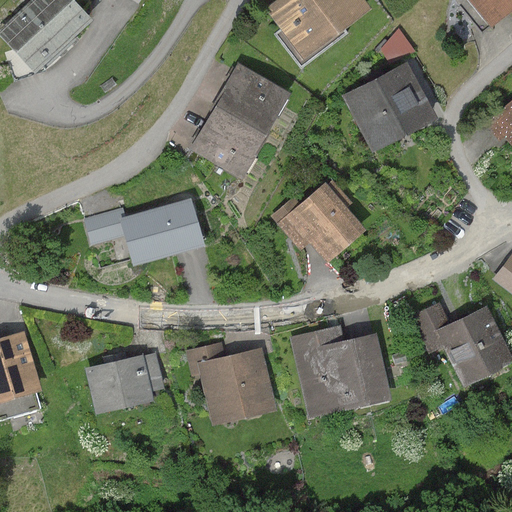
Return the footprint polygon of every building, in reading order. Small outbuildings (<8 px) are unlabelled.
[(69,0),(30,0),(0,28),(0,40),(10,52),(4,53),(11,76),(30,71),(32,74),(89,21),(69,0)] [(275,0),(263,9),(279,31),(274,34),(300,69),(349,33),(344,27),(367,9),(360,0),(275,0)] [(511,0),(449,0),(450,0),(453,0),(479,33),(511,7),(511,0)] [(403,35),(379,46),(388,66),(413,55),(403,35)] [(403,62),(338,95),(368,154),(433,120),(403,62)] [(236,63),(212,105),(263,134),(287,93),(236,63)] [(511,97),(481,124),(498,143),(503,138),(510,146),(511,144),(511,97)] [(212,105),(186,149),(237,178),(263,134),(212,105)] [(288,199),(268,216),(297,251),(307,243),(324,264),(363,230),(344,208),(349,204),(330,181),(325,185),(322,182),(294,205),(288,199)] [(81,219),(89,248),(121,239),(129,266),(200,247),(198,240),(203,239),(194,204),(190,205),(189,200),(124,217),(122,208),(81,219)] [(511,252),(492,279),(511,294),(511,252)] [(447,323),(437,302),(409,316),(427,354),(441,348),(432,331),(447,323)] [(441,348),(460,387),(511,362),(484,306),(447,323),(432,331),(441,348)] [(289,338),(307,419),(389,400),(373,333),(342,340),(339,327),(289,338)] [(0,337),(0,420),(40,409),(35,393),(40,392),(22,331),(0,337)] [(190,377),(198,376),(195,363),(223,357),(220,343),(184,350),(190,377)] [(223,357),(195,363),(198,376),(209,425),(274,411),(260,348),(223,357)] [(112,362),(83,368),(94,414),(142,403),(143,406),(152,404),(150,392),(163,389),(155,353),(140,356),(140,354),(125,358),(124,353),(111,356),(112,362)]
